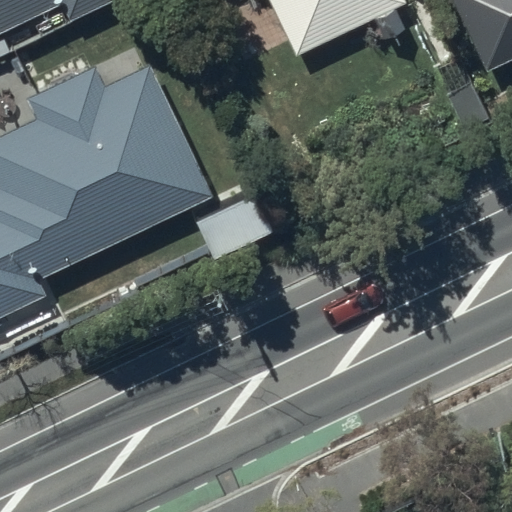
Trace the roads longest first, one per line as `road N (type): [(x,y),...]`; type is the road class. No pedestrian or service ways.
road 1 (secondary): [(187,432),(511,277)]
road 2 (secondary): [(22,511),(187,432)]
